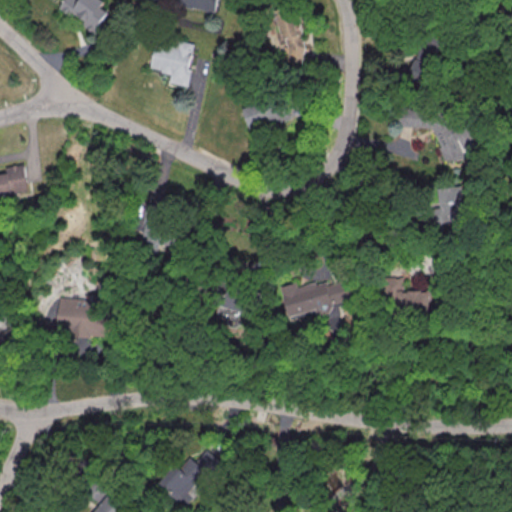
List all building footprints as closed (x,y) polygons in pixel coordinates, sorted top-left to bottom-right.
[(63,0),(60,5),(96,31),(109,12),(101,6),(105,1),(103,0),(63,0)] [(215,12),(217,0),(162,0),(162,3),(182,7),(182,6),(215,12)] [(275,10),(283,47),(281,47),(284,60),(306,55),(296,5),(275,10)] [(195,44),(156,36),(150,68),(170,72),(168,82),(187,86),(195,44)] [(289,117),(284,104),(278,107),(273,95),(242,106),(251,131),(289,117)] [(448,163),(464,156),(447,118),(431,125),(448,163)] [(0,195),(29,191),(25,163),(5,166),(6,172),(0,173),(0,195)] [(465,221),(464,187),(438,188),(439,222),(465,221)] [(166,205),(145,203),(141,251),(162,253),(166,205)] [(433,310),(434,271),(404,270),(403,278),(396,278),(395,308),(433,310)] [(290,316),(350,299),(343,275),(298,288),(296,282),(282,286),(290,316)] [(251,317),(256,292),(227,286),(221,318),(241,322),(243,315),(251,317)] [(100,300),(58,299),(57,332),(99,334),(100,300)] [(12,326),(0,323),(0,346),(6,348),(12,326)]
